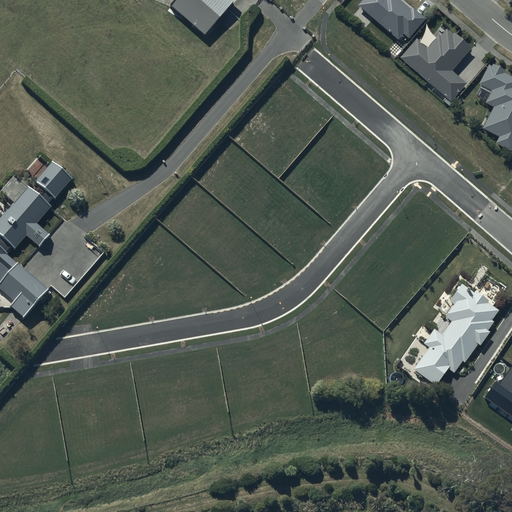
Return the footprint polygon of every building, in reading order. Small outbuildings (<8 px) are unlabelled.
[(173,0),(170,5),(204,34),(236,0),(173,0)] [(363,0),(360,5),(399,38),(403,33),(409,38),(426,18),(412,6),(410,8),(400,0),(363,0)] [(452,34),(447,29),(441,36),(438,33),(428,46),(418,37),(400,58),(451,101),(466,82),(452,70),(471,47),(454,32),(452,34)] [(492,66),(489,64),(479,84),(491,90),(484,104),(492,108),(482,129),(498,137),(495,143),(511,151),(511,76),(504,73),(505,70),(493,64),(492,66)] [(52,160),(34,181),(55,198),(72,177),(52,160)] [(0,190),(13,202),(0,217),(0,235),(15,248),(26,235),(39,247),(50,234),(37,223),(51,206),(14,174),(0,190)] [(0,244),(0,307),(9,308),(11,306),(23,317),(47,290),(6,254),(8,252),(0,244)] [(435,385),(447,368),(454,373),(462,360),(464,362),(477,344),(479,345),(489,331),(487,330),(493,322),(491,320),(498,310),(487,302),(489,301),(474,291),(473,292),(461,285),(450,301),(453,304),(445,317),(451,321),(442,335),(433,329),(423,344),(428,347),(413,369),(435,385)] [(511,367),(500,383),(497,381),(485,398),(511,416),(511,367)]
